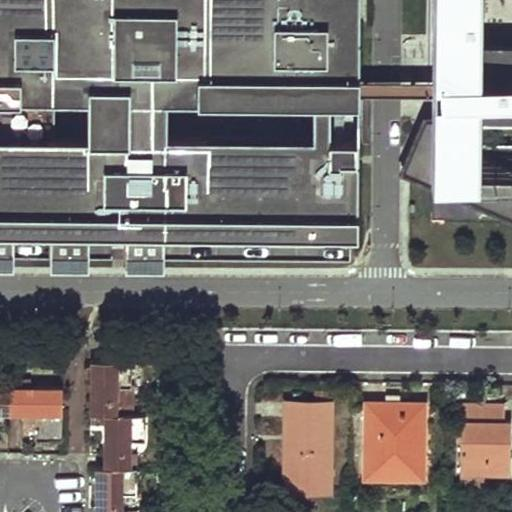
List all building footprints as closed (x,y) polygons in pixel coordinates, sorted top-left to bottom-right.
[(0,0),(0,266),(10,266),(10,232),(48,232),(47,268),(85,268),(85,232),(123,233),(122,268),(160,268),(160,233),(354,235),(355,95),(356,0),(0,0)] [(430,98),(429,120),(414,114),(390,172),(424,187),(423,217),(498,219),(511,224),(511,40),(475,40),(475,0),(430,0),(430,66),(430,83),(430,91),(430,98)] [(430,83),(356,82),(355,87),(355,95),(430,98),(430,91),(430,83)] [(102,413),(118,413),(119,385),(131,385),(131,360),(89,360),(89,413),(102,413)] [(0,411),(8,412),(8,376),(0,375),(0,411)] [(8,376),(8,412),(35,412),(35,438),(61,440),(61,385),(30,383),(31,376),(8,376)] [(118,413),(130,413),(131,385),(119,385),(118,413)] [(330,402),(284,401),(284,435),(292,435),(292,450),(284,450),(284,467),(290,467),(291,482),(329,482),(330,402)] [(422,403),(365,402),(364,477),(416,478),(417,431),(422,430),(422,403)] [(503,403),(460,403),(460,420),(459,473),(508,473),(508,421),(503,420),(503,403)] [(132,439),(144,438),(144,413),(130,413),(118,413),(102,413),(102,453),(102,466),(131,467),(132,439)] [(292,435),(284,435),(284,450),(292,450),(292,435)] [(121,511),(123,492),(136,492),(135,467),(131,467),(102,466),(95,466),(94,506),(93,511),(121,511)] [(290,467),(284,467),(284,492),(330,493),(329,482),(291,482),(290,467)]
